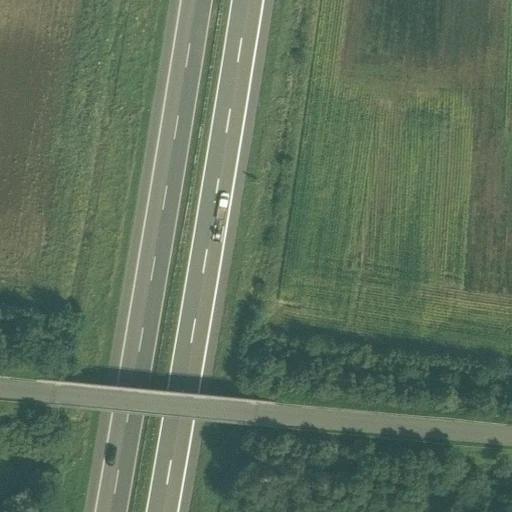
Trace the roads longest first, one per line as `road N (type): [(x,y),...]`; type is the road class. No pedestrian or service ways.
road 1 (motorway): [(169,511),(255,0)]
road 2 (motorway): [(188,0),(103,511)]
road 3 (residential): [(2,380),(511,430)]
